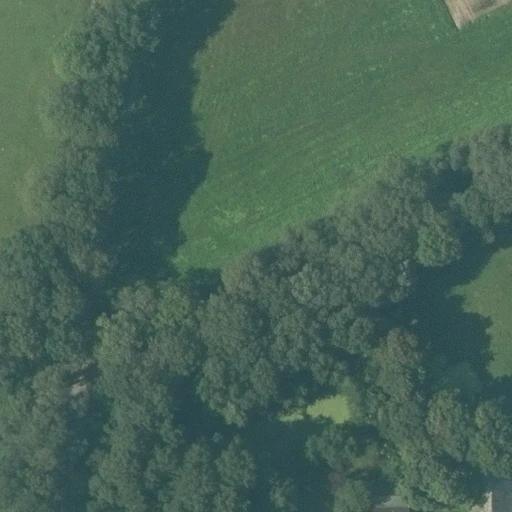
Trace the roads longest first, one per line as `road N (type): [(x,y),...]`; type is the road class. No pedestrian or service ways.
road 1 (residential): [(70,391),(511,176)]
road 2 (unclassified): [(46,511),(70,391)]
